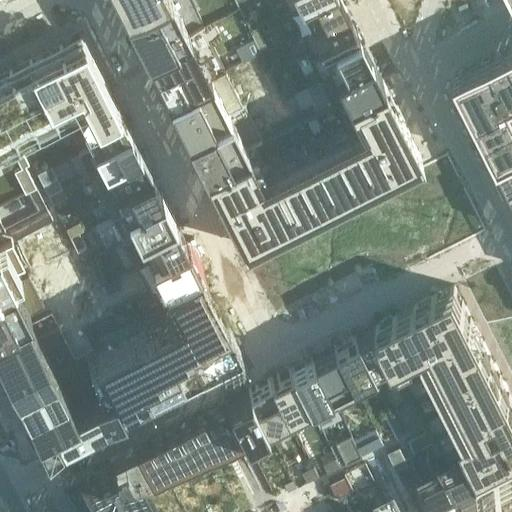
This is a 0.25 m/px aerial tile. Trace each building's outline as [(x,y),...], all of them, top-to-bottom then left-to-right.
[(118,0),(120,3),(123,9),(124,12),(124,11),(146,0),(118,0)] [(146,0),(124,11),(124,12),(146,54),(188,33),(203,25),(204,25),(203,24),(191,0),(146,0)] [(284,0),(289,9),(306,0),(284,0)] [(342,0),(306,0),(289,9),(299,30),(301,29),(346,7),(342,0)] [(346,7),(301,29),(312,51),(357,28),(356,28),(351,16),(346,7)] [(188,33),(146,54),(167,97),(225,68),(218,56),(203,25),(188,33)] [(312,51),(307,54),(319,79),(369,53),(357,28),(312,51)] [(0,163),(15,156),(23,152),(82,123),(87,120),(95,116),(117,105),(107,84),(81,33),(0,74),(0,163)] [(511,44),(455,73),(499,158),(511,151),(511,44)] [(369,53),(319,79),(332,104),(347,97),(382,79),(369,53)] [(225,68),(167,97),(186,133),(243,104),(225,68)] [(246,147),(204,169),(205,171),(220,200),(242,244),(245,242),(244,241),(262,232),(263,233),(265,232),(271,228),(276,226),(278,225),(278,224),(294,216),(295,215),(296,216),(298,215),(297,214),(313,206),(315,206),(317,205),(316,204),(333,196),(334,196),(334,197),(336,196),(336,194),(352,186),(352,187),(353,186),(354,187),(356,186),(355,185),(371,177),(372,176),(373,177),(375,176),(374,175),(390,167),(391,167),(392,166),(392,167),(394,166),(393,164),(416,153),(417,155),(420,153),(382,79),(347,97),(332,104),(291,124),(262,139),(246,147)] [(243,104),(186,133),(204,169),(246,147),(262,139),(244,104),(243,104)] [(87,120),(82,123),(93,144),(128,126),(125,119),(123,115),(121,114),(122,112),(120,110),(120,109),(117,105),(95,116),(87,120)] [(93,144),(78,151),(89,173),(139,147),(128,126),(93,144)] [(139,147),(89,173),(100,194),(150,169),(139,147)] [(511,151),(499,158),(509,180),(511,178),(511,151)] [(23,152),(15,156),(21,167),(25,165),(28,163),(23,152)] [(21,167),(14,170),(17,177),(28,172),(25,165),(21,167)] [(396,177),(407,198),(428,187),(417,165),(396,177)] [(150,169),(100,194),(111,215),(111,216),(161,190),(150,169)] [(28,172),(17,177),(21,184),(32,179),(28,172)] [(32,179),(21,184),(25,192),(35,186),(32,179)] [(36,186),(28,191),(37,210),(46,205),(36,186)] [(61,187),(48,194),(52,203),(66,196),(61,187)] [(161,190),(111,216),(123,241),(173,215),(161,190)] [(48,210),(9,229),(13,238),(52,218),(48,210)] [(173,215),(123,241),(136,265),(186,240),(173,215)] [(52,218),(44,222),(59,250),(66,247),(52,218)] [(83,229),(78,221),(65,227),(70,235),(83,229)] [(79,232),(70,236),(77,250),(86,246),(79,232)] [(0,244),(0,284),(13,278),(9,271),(23,264),(11,239),(0,244)] [(186,240),(138,265),(150,290),(199,265),(186,240)] [(82,261),(95,286),(106,280),(94,256),(82,261)] [(173,304),(91,345),(111,385),(90,396),(91,397),(101,417),(122,407),(121,406),(239,346),(198,266),(163,284),(173,304)] [(13,278),(0,284),(0,324),(43,303),(27,271),(13,278)] [(380,322),(376,323),(376,324),(394,359),(401,374),(415,400),(426,422),(429,429),(457,483),(461,491),(471,511),(508,511),(511,510),(511,397),(509,392),(511,391),(506,377),(503,379),(500,374),(502,373),(497,359),(493,360),(491,355),(492,354),(487,340),(484,342),(481,336),(479,337),(474,327),(471,322),(473,321),(471,316),(470,316),(469,316),(467,310),(465,306),(466,306),(462,299),(461,300),(461,299),(458,293),(456,290),(457,289),(455,284),(450,286),(437,293),(431,295),(432,298),(419,304),(418,302),(414,304),(397,313),(393,315),(392,313),(378,318),(380,322)] [(27,314),(0,327),(0,360),(29,418),(32,423),(44,447),(72,432),(90,423),(101,417),(91,397),(74,406),(30,320),(27,314)] [(376,324),(355,334),(373,370),(380,384),(401,374),(394,359),(376,324)] [(354,334),(333,345),(355,388),(376,377),(354,334)] [(333,345),(312,356),(333,399),(355,388),(333,345)] [(312,356),(290,367),(308,402),(316,417),(336,407),(337,406),(333,399),(312,356)] [(290,367),(269,378),(287,413),(308,402),(290,367)] [(269,378),(247,388),(269,431),(291,420),(287,413),(269,378)] [(247,388),(226,399),(251,449),(273,438),(269,431),(247,388)] [(415,400),(398,408),(409,431),(426,422),(415,400)] [(112,457),(62,482),(76,511),(185,511),(170,481),(214,459),(211,452),(220,447),(236,439),(235,437),(235,438),(220,407),(209,412),(207,409),(206,409),(208,413),(195,420),(193,416),(192,417),(193,420),(180,427),(179,423),(177,424),(179,428),(166,434),(164,431),(163,431),(165,435),(152,442),(150,438),(148,439),(150,442),(137,449),(135,445),(134,446),(153,484),(131,495),(112,457)] [(393,411),(384,415),(396,437),(404,432),(393,411)] [(375,428),(354,439),(361,453),(382,442),(375,428)] [(351,433),(334,441),(345,462),(361,454),(351,433)] [(417,435),(408,440),(413,451),(423,446),(417,435)] [(398,445),(387,451),(395,467),(406,461),(398,445)] [(313,466),(303,471),(307,480),(318,475),(313,466)] [(343,473),(328,481),(337,500),(353,492),(343,473)] [(432,488),(411,499),(417,511),(444,511),(440,502),(432,488)] [(471,511),(461,491),(440,502),(444,511),(471,511)]
